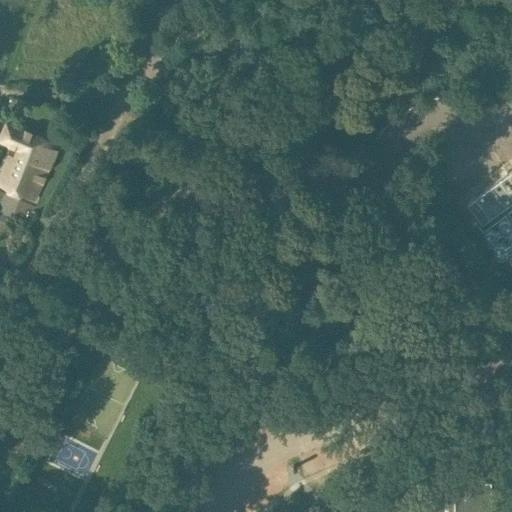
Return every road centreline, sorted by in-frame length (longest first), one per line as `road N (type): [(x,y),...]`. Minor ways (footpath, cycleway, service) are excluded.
road 1 (residential): [(366,193),(307,178),(236,178),(204,186),(151,217),(122,243),(75,314),(0,465)]
road 2 (residential): [(511,54),(280,37),(136,85)]
road 3 (tertiary): [(0,323),(128,95)]
road 4 (residential): [(511,376),(437,242),(366,193)]
road 5 (unclassified): [(366,193),(386,148),(421,116),(457,109),(510,115)]
road 6 (tertiary): [(236,0),(136,85)]
